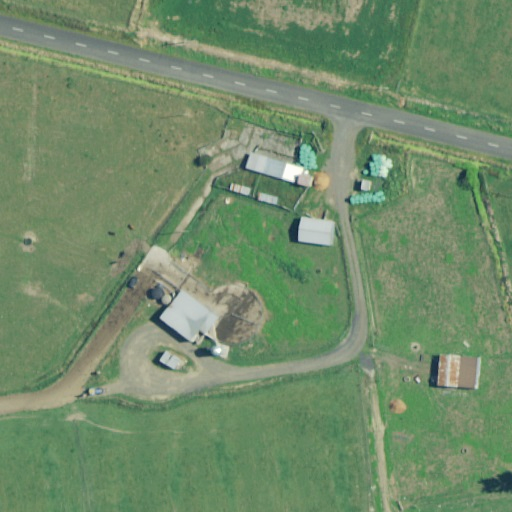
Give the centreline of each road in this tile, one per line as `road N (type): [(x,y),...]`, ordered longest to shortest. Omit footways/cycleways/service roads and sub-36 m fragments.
road 1 (track): [(343,108),(359,339),(335,360),(0,404)]
road 2 (tertiary): [(0,25),(511,149)]
